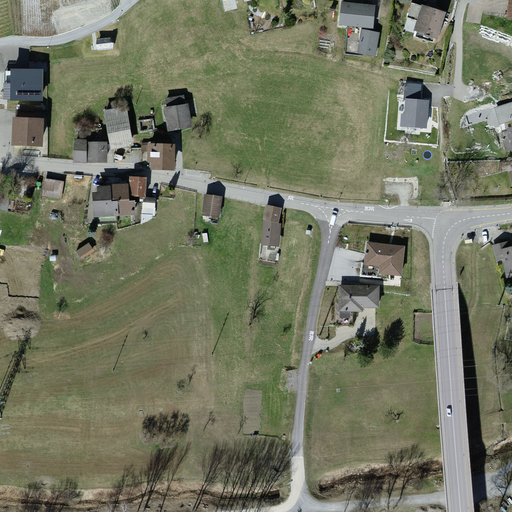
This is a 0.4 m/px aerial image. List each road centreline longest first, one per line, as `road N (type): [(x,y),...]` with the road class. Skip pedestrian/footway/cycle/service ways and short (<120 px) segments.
road 1 (residential): [(446,219),(136,173),(0,163)]
road 2 (track): [(300,511),(298,424),(334,208)]
road 3 (tertiary): [(446,219),(458,511)]
road 4 (track): [(511,491),(476,502),(300,511)]
road 5 (residential): [(0,45),(91,31),(139,0)]
